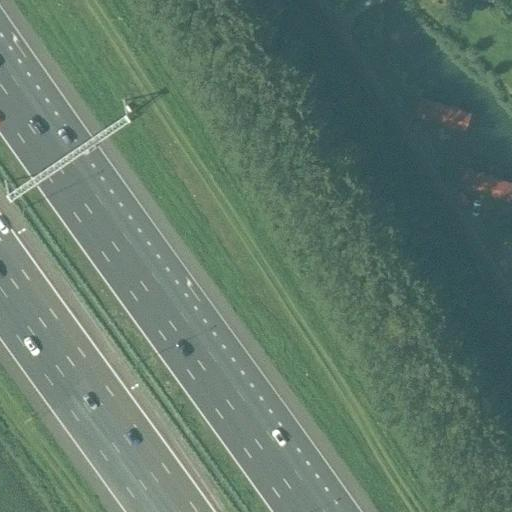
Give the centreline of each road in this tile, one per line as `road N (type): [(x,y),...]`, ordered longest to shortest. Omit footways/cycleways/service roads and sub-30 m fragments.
road 1 (motorway): [(303,511),(0,81)]
road 2 (motorway): [(14,293),(167,511)]
road 3 (unclassified): [(511,497),(432,365)]
